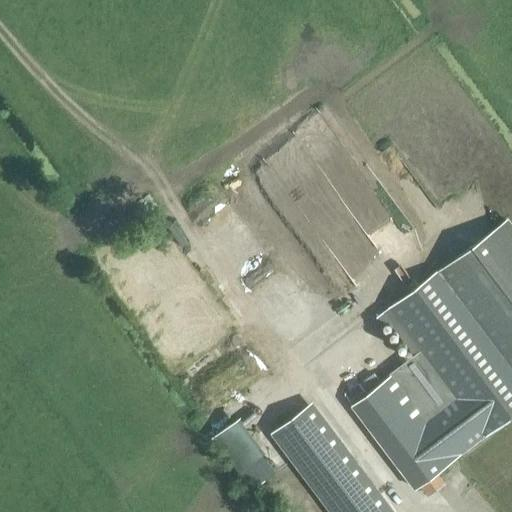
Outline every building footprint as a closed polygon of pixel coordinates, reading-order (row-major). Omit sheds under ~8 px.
[(399,141),(418,187),(437,180),(423,144),(416,147),(411,136),(399,141)] [(246,178),(317,282),(341,265),(271,162),(246,178)] [(197,194),(207,215),(227,205),(217,184),(197,194)] [(387,216),(392,228),(418,216),(412,204),(387,216)] [(423,352),(413,359),(366,395),(352,405),(415,489),(511,417),(511,227),(508,221),(390,308),(423,352)] [(366,340),(346,361),(365,379),(384,357),(366,340)] [(358,384),(344,394),(352,405),(366,395),(358,384)] [(393,511),(311,402),(271,433),(330,511),(393,511)]
